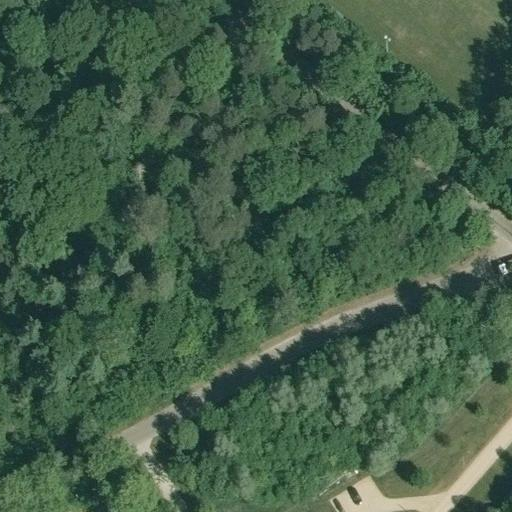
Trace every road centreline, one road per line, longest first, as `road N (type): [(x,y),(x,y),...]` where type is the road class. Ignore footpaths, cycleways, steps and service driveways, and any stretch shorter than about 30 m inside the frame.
road 1 (unclassified): [(0,482),(98,454),(306,342),(511,258)]
road 2 (unclassified): [(511,235),(391,144),(227,0)]
